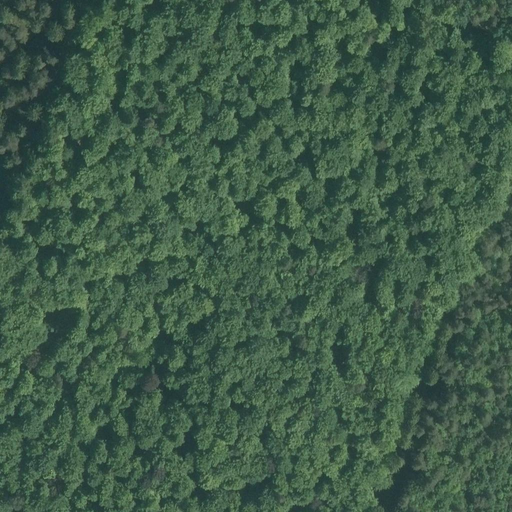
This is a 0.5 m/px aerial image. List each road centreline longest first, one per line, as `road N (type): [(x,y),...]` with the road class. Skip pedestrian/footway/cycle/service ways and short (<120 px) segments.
road 1 (track): [(464,14),(0,332)]
road 2 (track): [(377,511),(511,136)]
road 3 (track): [(0,241),(88,0)]
